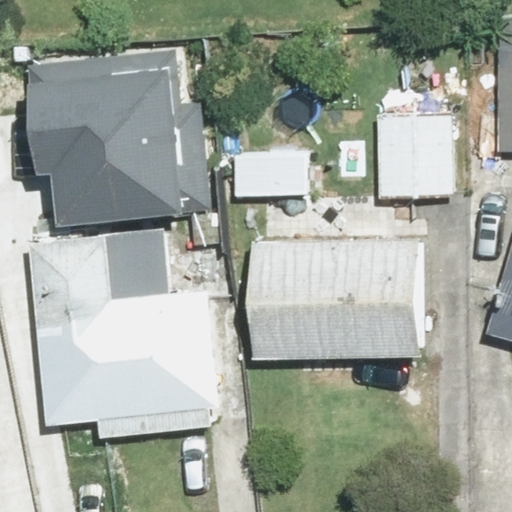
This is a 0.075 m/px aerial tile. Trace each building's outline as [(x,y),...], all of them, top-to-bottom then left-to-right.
[(71,157),(76,209),(218,196),(208,88),(190,90),(186,42),(41,55),(51,159),(71,157)] [(393,95),(391,189),(471,190),(473,97),(393,95)] [(240,153),(240,193),(323,193),(323,153),(240,153)] [(173,219),(53,230),(70,409),(245,392),(233,268),(179,273),(173,219)] [(452,226),(265,223),(264,344),(450,347),(452,226)] [(511,296),(503,321),(511,324),(511,296)]
